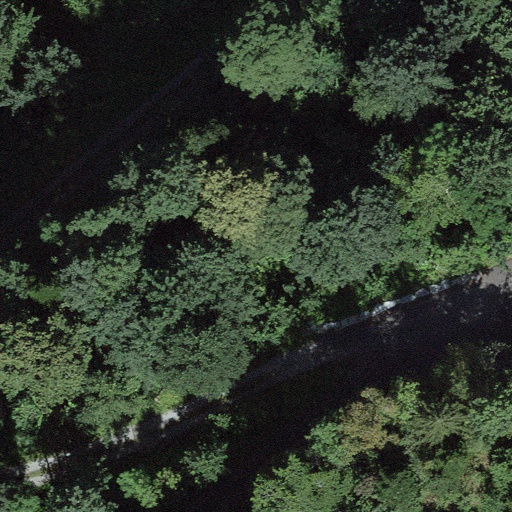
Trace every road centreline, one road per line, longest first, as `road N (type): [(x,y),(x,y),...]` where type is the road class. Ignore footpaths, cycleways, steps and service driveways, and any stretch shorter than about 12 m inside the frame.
road 1 (track): [(0,493),(367,328),(490,300)]
road 2 (track): [(276,0),(0,233)]
road 3 (track): [(217,511),(245,475),(362,383),(490,300)]
